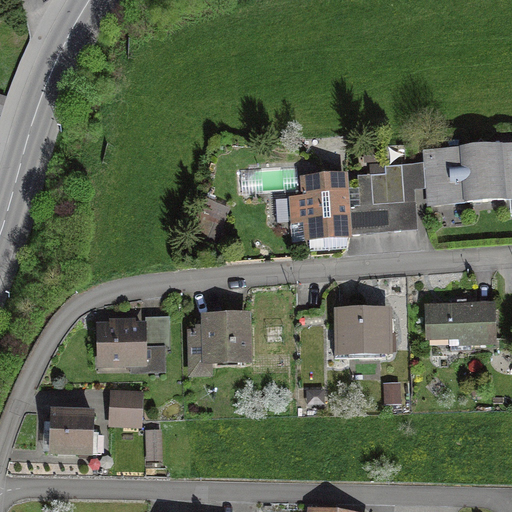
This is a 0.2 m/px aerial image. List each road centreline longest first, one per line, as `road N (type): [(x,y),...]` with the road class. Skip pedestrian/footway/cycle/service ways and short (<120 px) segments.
road 1 (residential): [(511,254),(95,296),(50,341),(0,458)]
road 2 (residential): [(0,489),(506,500)]
road 3 (primary): [(0,228),(51,73),(90,0)]
